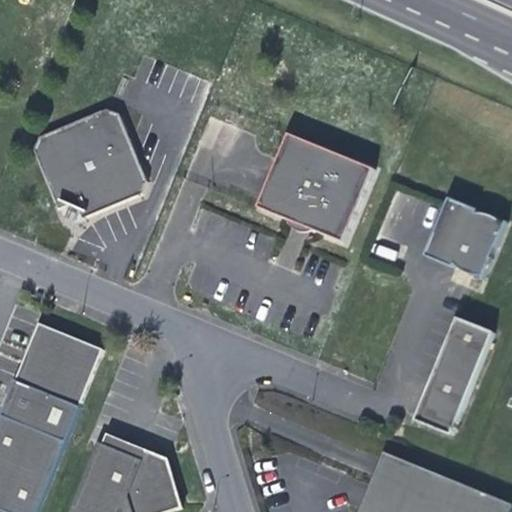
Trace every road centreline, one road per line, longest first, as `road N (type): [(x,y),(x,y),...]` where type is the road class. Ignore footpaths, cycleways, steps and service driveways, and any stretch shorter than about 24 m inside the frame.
road 1 (residential): [(233,511),(179,320)]
road 2 (residential): [(0,249),(179,320)]
road 3 (residential): [(179,320),(335,380)]
